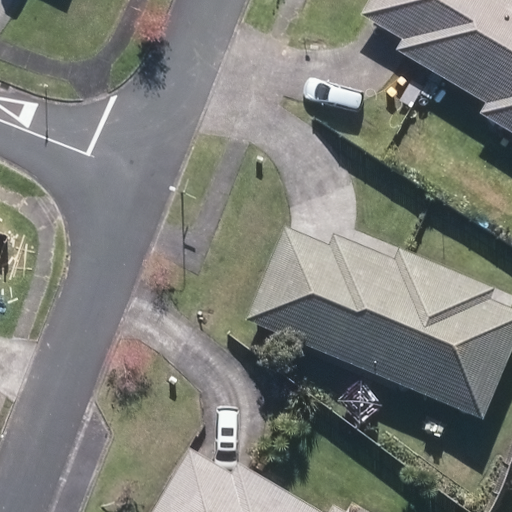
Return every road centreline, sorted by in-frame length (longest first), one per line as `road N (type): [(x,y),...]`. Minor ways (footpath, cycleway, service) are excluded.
road 1 (residential): [(135,176),(9,511)]
road 2 (residential): [(205,0),(135,176)]
road 3 (residential): [(0,122),(135,176)]
